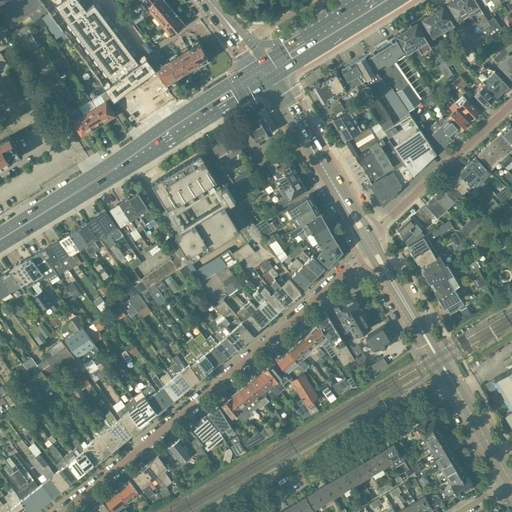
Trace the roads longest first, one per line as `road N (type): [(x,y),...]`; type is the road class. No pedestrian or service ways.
road 1 (residential): [(369,243),(275,336),(63,511)]
road 2 (primary): [(0,239),(264,72)]
road 3 (residential): [(244,511),(454,386)]
road 4 (tertiary): [(369,243),(264,72)]
road 5 (residential): [(369,243),(511,103)]
road 6 (tertiary): [(454,386),(369,243)]
road 7 (primary): [(264,72),(381,0)]
